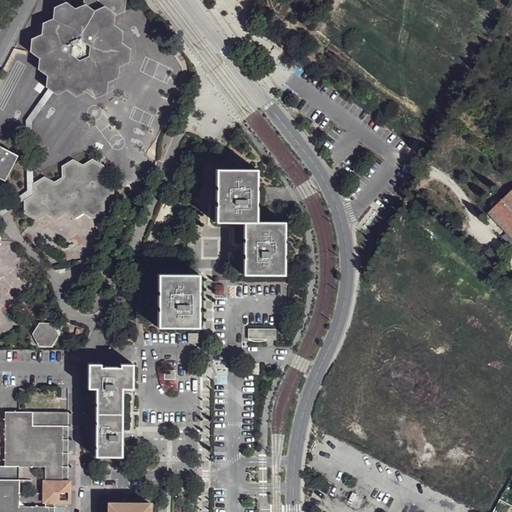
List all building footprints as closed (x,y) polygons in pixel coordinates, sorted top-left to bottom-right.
[(89,0),(88,8),(82,11),(71,5),(58,10),(58,19),(45,27),(43,36),(32,39),(31,52),(40,57),(39,70),(48,75),(47,86),(52,88),(59,92),(70,87),(80,94),(87,90),(98,98),(109,92),(110,82),(119,79),(121,67),(134,60),(135,47),(127,43),(126,32),(119,28),(119,16),(130,12),(130,0),(89,0)] [(27,189),(0,209),(0,219),(24,202),(34,196),(35,183),(36,179),(34,127),(59,92),(52,88),(27,123),(27,189)] [(0,175),(5,179),(19,153),(0,141),(0,175)] [(34,196),(24,202),(25,213),(38,221),(49,214),(59,220),(68,212),(80,219),(90,213),(100,218),(111,211),(110,199),(120,193),(120,180),(113,177),(111,166),(99,159),(88,166),(76,160),(62,167),(62,174),(56,178),(45,176),(36,179),(35,183),(34,196)] [(261,168),(221,168),(221,220),(249,221),(249,274),(289,273),(289,222),(260,221),(261,168)] [(511,189),(487,216),(511,240),(511,189)] [(476,275),(492,281),(493,277),(481,270),(476,275)] [(203,326),(203,273),(162,272),(162,326),(203,326)] [(57,323),(44,321),(37,332),(43,342),(53,344),(62,332),(57,323)] [(248,328),(248,340),(276,340),(276,328),(248,328)] [(125,453),(125,401),(125,388),(133,388),(133,362),(121,362),(121,366),(106,365),(106,361),(91,362),(92,387),(99,386),(99,388),(101,454),(125,453)] [(167,367),(158,367),(158,378),(168,378),(167,367)] [(22,466),(47,468),(47,484),(62,483),(60,428),(44,428),(38,427),(38,413),(11,413),(10,467),(22,466)] [(72,414),(38,413),(38,427),(44,428),(60,428),(62,483),(47,484),(47,495),(57,496),(72,495),(72,414)] [(0,511),(0,481),(21,481),(22,466),(10,467),(0,467),(0,511),(56,511),(57,509),(45,509),(45,511),(0,511)] [(22,490),(19,488),(21,481),(0,481),(0,511),(45,511),(45,509),(22,508),(22,490)] [(72,495),(57,496),(57,503),(72,504),(72,495)] [(109,501),(109,511),(152,511),(152,500),(109,501)]
